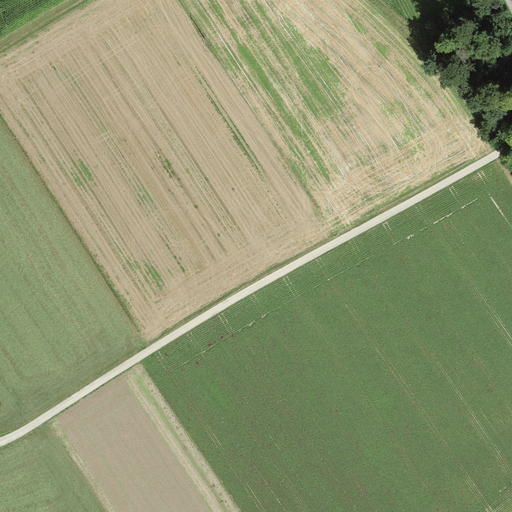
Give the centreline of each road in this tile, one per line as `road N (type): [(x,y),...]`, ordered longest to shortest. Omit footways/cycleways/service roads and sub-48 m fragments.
road 1 (track): [(0,442),(252,287),(511,144)]
road 2 (track): [(499,150),(461,85),(377,0)]
